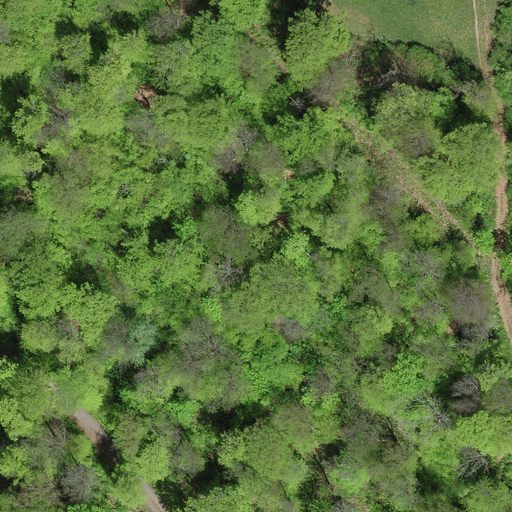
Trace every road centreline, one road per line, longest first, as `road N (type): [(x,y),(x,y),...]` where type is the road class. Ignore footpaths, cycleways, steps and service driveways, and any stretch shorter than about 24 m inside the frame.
road 1 (track): [(499,283),(226,0)]
road 2 (track): [(489,44),(504,187),(499,283),(511,327)]
road 3 (track): [(0,349),(116,452),(164,511)]
